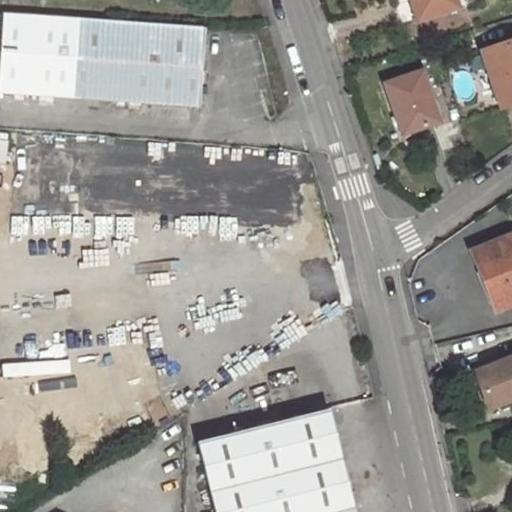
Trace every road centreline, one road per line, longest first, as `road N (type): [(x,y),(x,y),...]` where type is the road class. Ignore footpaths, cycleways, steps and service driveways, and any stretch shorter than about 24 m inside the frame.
road 1 (residential): [(295,0),(376,264)]
road 2 (residential): [(376,264),(434,511)]
road 3 (residential): [(376,264),(511,170)]
